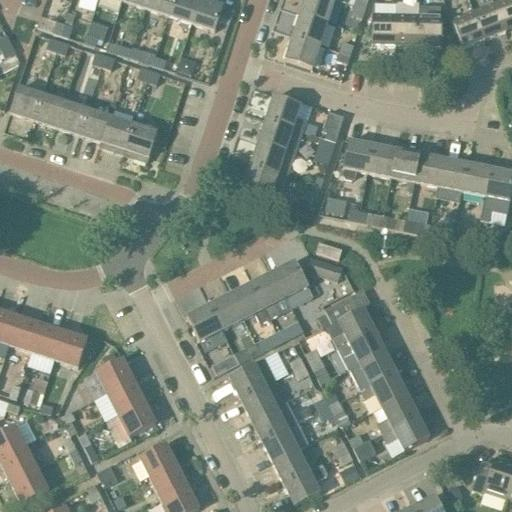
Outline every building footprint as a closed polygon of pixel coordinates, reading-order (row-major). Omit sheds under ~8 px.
[(145,11),(148,0),(123,0),(122,4),(145,11)] [(168,19),(174,0),(148,0),(145,11),(168,19)] [(191,26),(199,1),(196,0),(174,0),(168,19),(191,26)] [(305,0),(300,16),(327,25),(335,2),(327,0),(305,0)] [(357,0),(354,9),(365,12),(368,3),(359,0),(357,0)] [(511,32),(511,0),(508,0),(494,6),(505,35),(511,32)] [(223,9),(199,1),(191,26),(215,34),(220,19),(230,22),(233,13),(223,9)] [(505,35),(494,6),(472,14),(484,43),(505,35)] [(354,9),(351,18),(362,22),(365,12),(354,9)] [(484,43),(472,14),(450,22),(462,52),(484,43)] [(293,39),(320,48),(327,25),(300,16),(293,39)] [(395,50),(396,18),(372,18),(371,49),(395,50)] [(418,50),(418,19),(396,18),(395,50),(418,50)] [(442,20),(418,19),(418,50),(441,51),(442,20)] [(91,23),(86,38),(97,42),(103,44),(108,29),(91,23)] [(54,33),(70,40),(73,30),(58,24),(54,33)] [(0,47),(8,60),(24,50),(14,33),(0,42),(0,47)] [(36,36),(32,49),(65,59),(69,47),(36,36)] [(293,39),(285,63),(312,72),(320,48),(293,39)] [(339,54),(350,58),(353,48),(343,45),(339,54)] [(132,51),(130,61),(140,63),(136,81),(160,86),(165,58),(132,51)] [(339,54),(339,55),(336,64),(347,67),(350,58),(339,54)] [(33,123),(42,98),(18,90),(10,116),(33,123)] [(33,123),(56,131),(64,106),(42,98),(33,123)] [(266,123),(292,131),(300,108),(273,99),(266,123)] [(64,106),(56,131),(79,138),(87,113),(64,106)] [(100,150),(110,120),(87,113),(79,138),(101,145),(99,150),(100,150)] [(324,142),(335,145),(343,120),(328,115),(321,135),(326,137),(324,142)] [(123,158),(133,128),(110,120),(100,150),(123,158)] [(258,145),(285,154),(292,131),(266,123),(258,145)] [(133,128),(123,158),(147,165),(157,136),(133,128)] [(324,142),(321,151),(332,155),(335,145),(324,142)] [(367,176),(373,149),(348,144),(343,172),(344,172),(343,179),(345,182),(351,183),(355,181),(356,174),(367,176)] [(251,168),(287,180),(294,157),(285,154),(258,145),(251,168)] [(373,149),(367,176),(391,181),(396,153),(373,149)] [(396,153),(391,181),(414,186),(420,158),(396,153)] [(420,158),(414,186),(437,190),(438,190),(443,163),(420,158)] [(459,206),(461,195),(467,167),(443,163),(438,190),(437,190),(436,196),(450,199),(449,204),(459,206)] [(485,200),(490,172),(467,167),(461,195),(484,200),(485,200)] [(251,168),(243,192),(270,201),(270,200),(279,203),(287,182),(287,180),(251,168)] [(511,191),(511,176),(490,172),(485,200),(484,200),(480,224),(488,225),(490,214),(507,218),(511,191)] [(320,191),(323,182),(313,178),(310,188),(320,191)] [(320,191),(310,188),(306,197),(317,200),(320,191)] [(326,217),(345,219),(347,203),(327,201),(326,217)] [(358,226),(360,215),(350,213),(348,224),(358,226)] [(360,215),(358,226),(367,227),(369,216),(360,215)] [(407,224),(397,222),(395,233),(404,235),(407,224)] [(407,224),(404,235),(414,237),(416,226),(407,224)] [(416,226),(414,237),(424,239),(427,227),(416,226)] [(452,244),(452,241),(454,233),(444,231),(442,242),(452,244)] [(452,241),(452,244),(461,246),(464,235),(454,233),(452,241)] [(475,248),(477,238),(464,235),(461,246),(475,248)] [(476,249),(485,251),(487,240),(477,238),(475,248),(476,249)] [(335,251),(326,248),(319,246),(316,255),(338,263),(342,253),(335,251)] [(295,264),(273,276),(286,301),(291,311),(313,300),(308,290),(308,289),(295,264)] [(286,301),(273,276),(251,286),(264,312),(286,301)] [(264,312),(251,286),(230,297),(243,323),(264,312)] [(209,308),(222,334),(243,323),(230,297),(209,308)] [(326,317),(331,327),(332,328),(337,325),(343,336),(332,342),(337,352),(374,334),(362,311),(356,315),(348,301),(324,313),(326,317)] [(222,334),(209,308),(186,320),(199,345),(222,334)] [(0,345),(8,348),(18,320),(0,314),(0,345)] [(331,327),(326,317),(317,322),(322,332),(331,327)] [(31,356),(40,327),(18,320),(8,348),(31,356)] [(276,335),(282,346),(303,335),(298,325),(285,331),(276,335)] [(54,363),(63,335),(40,327),(31,356),(54,363)] [(349,373),(385,355),(374,334),(337,352),(348,374),(349,373)] [(54,363),(78,371),(87,342),(63,335),(54,363)] [(276,335),(268,340),(274,350),(282,346),(276,335)] [(239,368),(248,364),(261,357),(255,347),(243,354),(234,358),(239,368)] [(320,361),(316,352),(306,358),(305,358),(310,366),(320,361)] [(360,394),(395,376),(385,355),(349,373),(360,394)] [(239,368),(234,358),(225,362),(212,369),(217,379),(239,368)] [(305,369),(300,360),(289,366),(294,374),(305,369)] [(106,397),(133,383),(122,361),(95,375),(106,397)] [(320,361),(310,366),(314,376),(325,370),(320,361)] [(240,402),(265,389),(275,384),(263,362),(228,380),(240,402)] [(305,369),(294,374),(299,383),(309,378),(305,369)] [(395,376),(360,394),(365,403),(375,398),(381,411),(406,398),(395,376)] [(117,418),(144,405),(133,383),(106,397),(117,418)] [(250,423),(276,410),(285,405),(275,384),(265,389),(240,402),(250,423)] [(324,402),(328,410),(339,405),(331,390),(322,395),(325,402),(324,402)] [(382,437),(390,433),(392,432),(417,419),(406,398),(381,411),(387,423),(377,428),(382,437)] [(318,416),(328,410),(324,402),(314,407),(318,416)] [(0,403),(0,418),(4,420),(8,406),(0,403)] [(155,427),(144,405),(117,418),(129,441),(155,427)] [(328,410),(333,420),(334,419),(344,414),(339,405),(328,410)] [(261,445),(287,432),(286,430),(294,426),(285,407),(276,411),(276,410),(250,423),(261,445)] [(333,420),(328,410),(318,416),(323,425),(333,420)] [(71,415),(60,420),(64,428),(71,424),(75,422),(71,415)] [(429,441),(417,419),(392,432),(390,433),(382,437),(387,447),(397,442),(403,454),(429,441)] [(272,466),(297,453),(308,448),(297,427),(287,432),(261,445),(272,466)] [(0,463),(26,451),(15,428),(0,435),(0,463)] [(85,436),(78,440),(84,451),(91,447),(85,436)] [(349,443),(353,452),(364,446),(359,438),(349,443)] [(71,442),(63,446),(69,457),(76,453),(71,442)] [(369,443),(364,446),(353,452),(360,465),(376,456),(369,443)] [(348,454),(344,446),(333,451),(337,460),(348,454)] [(150,483),(177,469),(165,447),(139,460),(150,483)] [(0,466),(10,486),(37,472),(26,451),(0,463),(0,466)] [(76,453),(69,457),(74,468),(82,464),(76,453)] [(283,488),(308,475),(297,453),(272,466),(283,488)] [(348,454),(337,460),(342,469),(353,463),(348,454)] [(329,475),(342,469),(338,461),(325,467),(329,475)] [(506,501),(511,481),(511,467),(495,462),(491,473),(479,469),(471,494),(484,498),(485,494),(506,501)] [(322,468),(308,475),(283,488),(294,510),(320,497),(314,486),(328,479),(322,468)] [(161,504),(188,490),(177,469),(150,483),(161,504)] [(10,486),(21,508),(48,494),(37,472),(10,486)] [(161,504),(164,511),(198,511),(188,490),(161,504)] [(455,490),(444,496),(449,506),(460,501),(455,490)] [(102,501),(98,494),(87,499),(91,506),(102,501)] [(413,510),(413,511),(441,511),(435,499),(413,510)]
